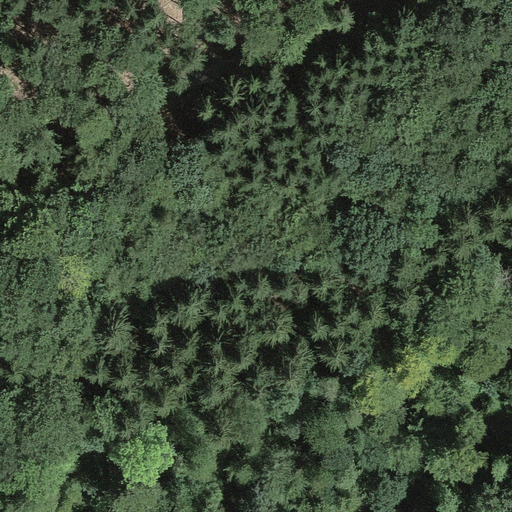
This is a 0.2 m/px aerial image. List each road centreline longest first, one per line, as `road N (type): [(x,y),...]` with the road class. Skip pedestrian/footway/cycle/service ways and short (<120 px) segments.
road 1 (track): [(0,152),(373,0)]
road 2 (track): [(352,511),(455,441),(511,420)]
